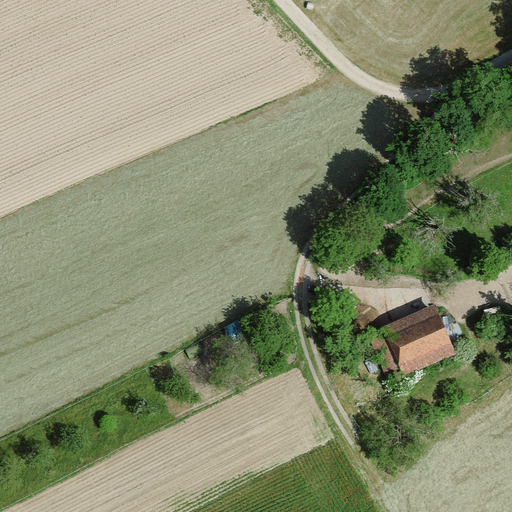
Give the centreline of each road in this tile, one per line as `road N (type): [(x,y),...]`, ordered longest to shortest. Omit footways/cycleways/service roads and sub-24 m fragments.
road 1 (track): [(463,87),(325,229),(303,264),(299,289),(312,356),(355,441)]
road 2 (motorway): [(511,362),(151,511)]
road 3 (track): [(511,59),(443,94),(394,92),(358,76),(281,0)]
